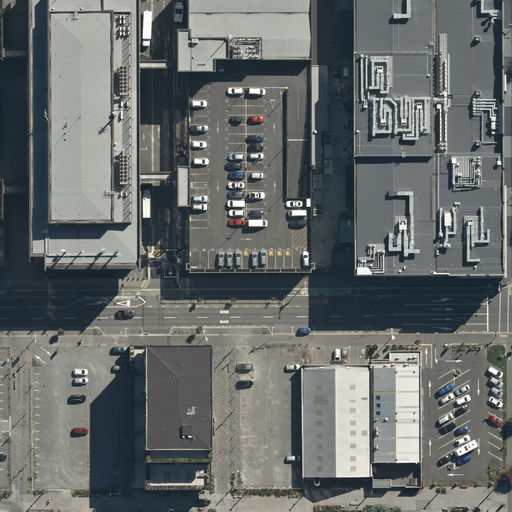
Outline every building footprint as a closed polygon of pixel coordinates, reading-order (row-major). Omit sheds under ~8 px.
[(0,0),(0,282),(12,283),(11,204),(11,194),(0,194),(0,79),(10,79),(10,69),(9,0),(0,0)] [(30,0),(30,54),(31,189),(31,258),(46,257),(46,268),(140,268),(140,259),(139,177),(139,74),(138,0),(30,0)] [(187,0),(187,74),(187,81),(188,178),(188,240),(188,268),(188,270),(310,270),(309,66),(309,0),(187,0)] [(333,0),(309,0),(310,68),(334,67),(333,0)] [(358,0),(359,270),(359,275),(506,274),(506,264),(505,0),(358,0)] [(131,346),(132,490),(141,490),(201,490),(210,490),(210,346),(131,346)] [(391,359),(373,359),(373,467),(421,467),(422,350),(391,350),(391,359)] [(371,365),(304,365),(305,476),(371,476),(371,365)] [(259,434),(231,434),(231,462),(268,462),(268,442),(259,442),(259,434)] [(391,478),(373,478),(373,487),(391,487),(391,478)]
